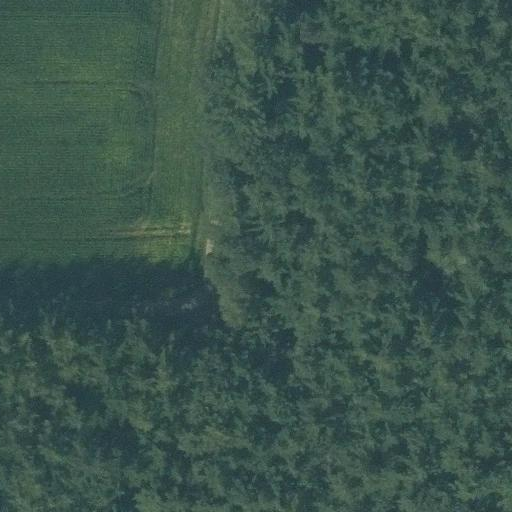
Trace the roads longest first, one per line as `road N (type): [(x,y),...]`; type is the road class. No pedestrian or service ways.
road 1 (unclassified): [(206,304),(322,307),(407,290),(511,198)]
road 2 (unclassified): [(241,0),(206,304)]
road 3 (unclassified): [(206,304),(188,511)]
road 4 (unclassified): [(0,303),(206,304)]
